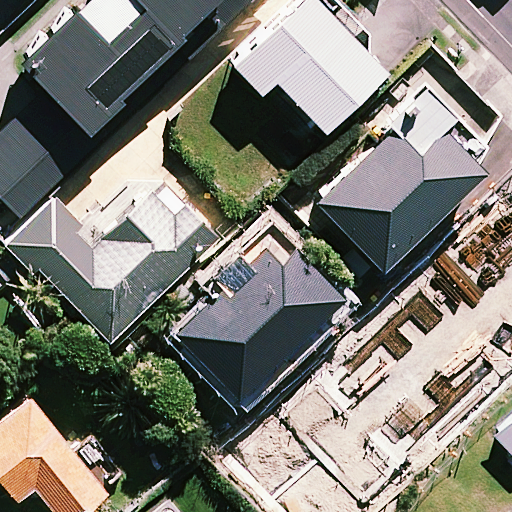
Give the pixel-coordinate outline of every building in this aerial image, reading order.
[(64,60),(0,122),(0,169),(22,192),(218,0),(55,0),(30,25),(64,60)] [(386,64),(326,0),(298,0),(234,60),(261,89),(277,74),(323,123),(386,64)] [(484,161),(443,120),(419,145),(393,119),(317,195),(384,261),(484,161)] [(175,209),(151,185),(97,240),(52,196),(11,238),(112,338),(219,229),(187,197),(175,209)] [(271,426),(315,472),(511,283),(511,201),(508,198),(431,272),(448,290),(432,305),(423,296),(333,382),(326,374),(271,426)] [(341,287),(280,226),(178,328),(240,389),(341,287)] [(511,283),(315,472),(353,511),(367,511),(415,466),(407,458),(497,372),(488,363),(504,348),(511,356),(511,283)] [(76,511),(108,486),(30,389),(0,413),(0,468),(20,493),(35,481),(59,511),(76,511)] [(511,414),(494,431),(511,449),(511,414)]
